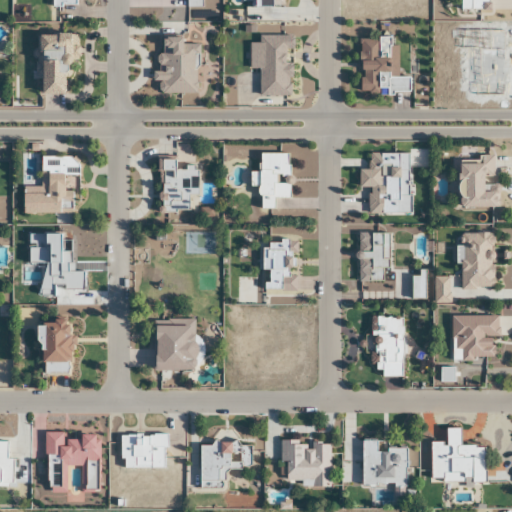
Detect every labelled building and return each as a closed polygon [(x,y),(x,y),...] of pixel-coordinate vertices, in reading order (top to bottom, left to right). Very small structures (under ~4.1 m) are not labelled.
[(459,0),(459,10),(482,10),(481,0),(459,0)] [(66,94),(67,34),(40,34),(39,93),(66,94)] [(196,94),(197,43),(181,43),(181,37),(161,36),(161,55),(155,55),(155,93),(196,94)] [(258,153),(258,208),(273,208),(273,198),(288,198),(289,182),(288,182),(288,154),(258,153)] [(400,154),(368,154),(368,170),(358,169),(358,187),(368,188),(367,215),(399,215),(400,154)] [(493,157),(458,158),(458,208),(496,207),(495,188),(482,189),(482,177),(493,177),(493,157)] [(160,211),(188,211),(188,195),(196,195),(196,167),(174,167),(174,160),(161,160),(160,211)] [(22,187),(22,213),(61,213),(61,207),(71,207),(71,190),(65,190),(65,173),(40,173),(40,187),(22,187)] [(498,338),(498,316),(450,316),(450,350),(459,350),(459,359),(494,359),(494,338),(498,338)] [(41,373),(68,373),(68,322),(42,321),(41,373)] [(152,371),(193,371),(193,322),(152,321),(152,371)] [(429,442),(429,483),(484,482),(484,445),(459,446),(459,428),(444,428),(444,442),(429,442)] [(0,486),(11,487),(12,459),(6,459),(6,442),(0,441),(0,486)] [(375,449),(375,441),(361,441),(361,486),(404,486),(405,449),(375,449)] [(278,461),(285,461),(285,486),(328,487),(328,442),(278,442),(278,461)] [(199,443),(198,485),(223,485),(223,468),(250,468),(250,444),(199,443)]
